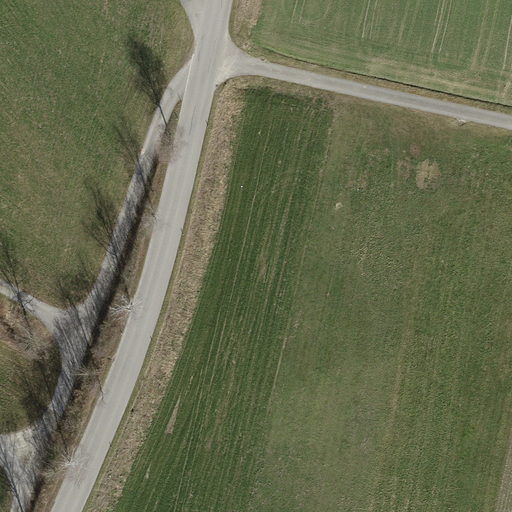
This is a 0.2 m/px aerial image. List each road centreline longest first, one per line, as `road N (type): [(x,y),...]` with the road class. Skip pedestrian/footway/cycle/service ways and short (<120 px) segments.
road 1 (track): [(19,511),(169,102),(210,59),(511,122)]
road 2 (tertiary): [(70,511),(144,326),(220,0)]
